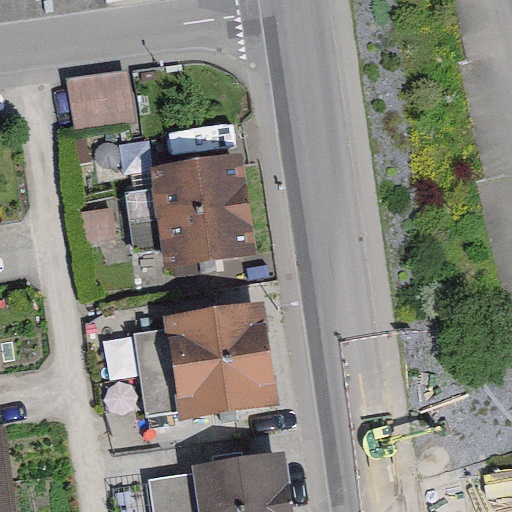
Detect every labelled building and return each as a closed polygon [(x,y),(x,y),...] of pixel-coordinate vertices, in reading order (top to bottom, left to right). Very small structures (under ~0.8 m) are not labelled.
[(392,0),(409,77),(399,79),(424,191),(409,194),(435,315),(501,301),(475,181),(482,180),(457,65),(467,63),(453,0),(392,0)] [(134,75),(74,84),(82,137),(142,128),(134,75)] [(242,164),(151,177),(166,281),(257,269),(242,164)] [(266,313),(168,327),(169,336),(180,416),(182,431),(280,418),(266,313)] [(180,416),(169,336),(137,340),(148,421),(180,416)] [(15,511),(6,443),(0,443),(0,511),(15,511)] [(295,511),(289,463),(196,476),(196,480),(200,511),(295,511)] [(156,511),(200,511),(196,480),(153,486),(156,511)]
